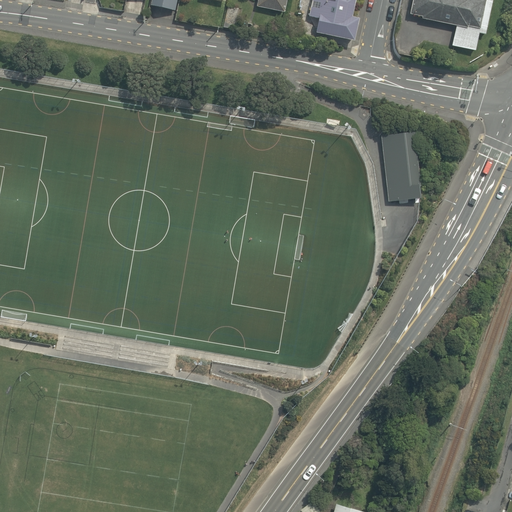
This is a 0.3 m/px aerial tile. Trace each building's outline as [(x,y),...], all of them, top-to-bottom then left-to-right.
[(177,0),(150,0),(149,4),(175,9),(177,0)] [(254,0),(252,9),(283,15),(286,0),(254,0)] [(312,0),(309,18),(313,18),(310,33),(351,42),(356,18),(348,16),(352,0),(312,0)] [(411,0),(408,15),(421,18),(421,20),(455,27),(456,27),(466,29),(467,27),(478,30),(484,0),(411,0)] [(456,27),(455,27),(451,47),(474,52),(478,34),(484,36),(491,0),(484,0),(478,30),(467,27),(466,29),(456,27)] [(415,133),(381,136),(386,202),(420,199),(415,133)] [(321,511),(312,500),(299,509),(301,511),(321,511)] [(360,511),(361,506),(334,500),(330,511),(360,511)]
